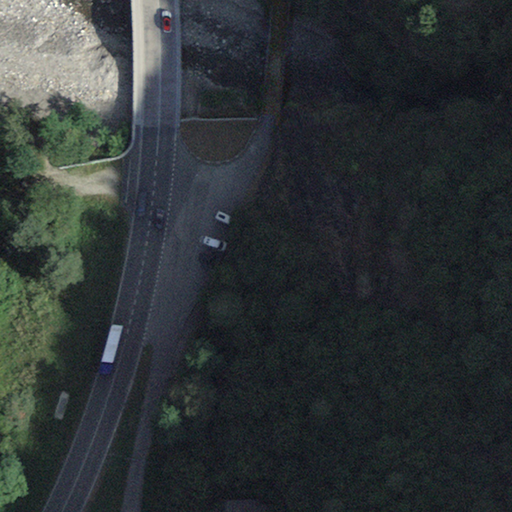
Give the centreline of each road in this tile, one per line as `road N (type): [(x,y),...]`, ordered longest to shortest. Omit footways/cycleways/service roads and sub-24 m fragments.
road 1 (secondary): [(155,0),(158,113),(145,263),(96,431),(61,511)]
road 2 (track): [(154,177),(221,179),(256,157),(270,113),(280,0)]
road 3 (track): [(132,511),(161,355),(145,263)]
